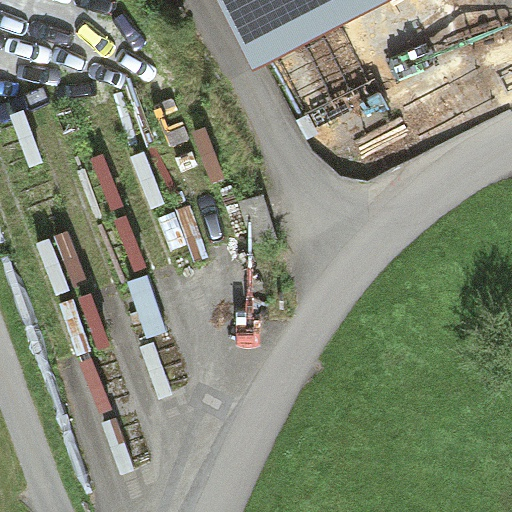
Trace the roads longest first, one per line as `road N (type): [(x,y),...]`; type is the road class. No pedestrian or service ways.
road 1 (unclassified): [(511,143),(443,184),(345,278),(297,345),(211,511)]
road 2 (unclassified): [(0,361),(57,511)]
